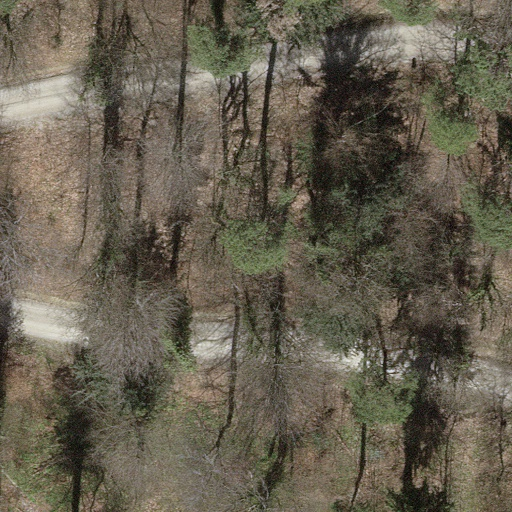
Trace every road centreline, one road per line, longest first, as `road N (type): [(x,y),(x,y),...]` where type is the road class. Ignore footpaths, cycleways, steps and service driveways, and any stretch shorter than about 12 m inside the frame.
road 1 (track): [(0,110),(402,38),(473,34),(511,45)]
road 2 (track): [(511,385),(298,344),(113,336),(0,312)]
